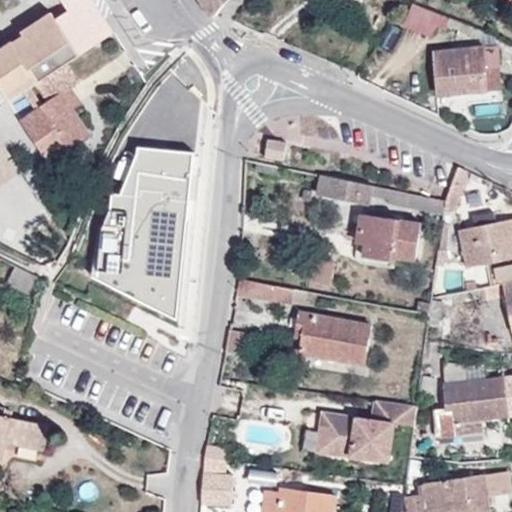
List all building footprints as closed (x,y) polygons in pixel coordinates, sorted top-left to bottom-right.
[(85,0),(77,5),(52,21),(58,29),(102,0),(85,0)] [(102,0),(58,29),(76,58),(101,41),(94,32),(87,37),(79,24),(112,2),(111,0),(102,0)] [(206,0),(215,16),(223,18),(229,12),(237,0),(206,0)] [(127,24),(112,2),(79,24),(87,37),(94,32),(101,41),(127,24)] [(414,4),(409,25),(443,32),(447,10),(414,4)] [(0,66),(58,29),(52,21),(48,15),(0,46),(0,66)] [(0,105),(76,58),(58,29),(0,66),(0,105)] [(496,45),(494,45),(433,50),(437,88),(487,84),(485,60),(497,60),(496,45)] [(29,115),(59,162),(101,131),(82,104),(90,98),(79,82),(86,78),(74,60),(45,81),(55,97),(29,115)] [(0,129),(0,183),(25,167),(0,129)] [(255,144),(267,147),(270,136),(257,133),(255,144)] [(288,142),(269,139),(266,157),(285,160),(288,142)] [(139,146),(138,152),(151,153),(151,163),(165,164),(166,149),(139,146)] [(102,229),(98,279),(173,317),(187,172),(194,173),(196,152),(166,149),(165,164),(151,163),(151,153),(138,152),(122,194),(121,209),(112,208),(102,229)] [(456,210),(469,172),(459,167),(447,200),(446,207),(456,210)] [(179,320),(194,173),(187,172),(173,317),(179,320)] [(447,200),(321,174),(317,194),(370,205),(372,196),(389,200),(388,205),(445,217),(446,207),(447,200)] [(304,190),(302,199),(311,201),(313,191),(304,190)] [(113,193),(112,208),(121,209),(122,194),(113,193)] [(475,227),(460,230),(467,267),(511,258),(511,219),(496,223),(494,211),(473,216),(475,227)] [(421,223),(362,215),(358,241),(366,242),(364,255),(396,260),(396,256),(416,260),(421,223)] [(337,261),(316,256),(311,281),(331,285),(337,261)] [(39,277),(17,265),(7,284),(35,297),(39,277)] [(307,305),(309,291),(240,278),(237,294),(293,304),(294,303),(307,305)] [(511,280),(503,283),(511,325),(511,280)] [(431,313),(432,303),(419,301),(417,310),(431,313)] [(371,324),(302,311),(297,336),(303,337),(300,353),(363,365),(371,324)] [(244,355),(248,333),(230,330),(226,352),(244,355)] [(433,409),(437,439),(484,433),(483,420),(509,417),(505,376),(466,380),(464,364),(444,362),(446,382),(443,383),(446,408),(433,409)] [(437,378),(423,375),(421,392),(434,394),(437,378)] [(390,461),(395,424),(415,426),(418,405),(376,400),(374,419),(333,414),(327,453),(390,461)] [(327,453),(333,414),(324,412),(318,451),(327,453)] [(45,450),(50,426),(0,415),(0,460),(2,461),(6,442),(45,450)] [(230,460),(231,449),(208,447),(205,457),(230,460)] [(511,493),(511,484),(510,471),(486,474),(489,497),(511,493)] [(231,506),(233,475),(205,473),(203,504),(231,506)] [(489,497),(486,474),(424,485),(428,511),(453,511),(455,511),(481,511),(492,510),(489,497)] [(408,511),(428,511),(424,485),(418,485),(419,494),(406,496),(408,511)] [(333,511),(336,496),(282,489),(281,493),(266,492),(263,511),(333,511)]
